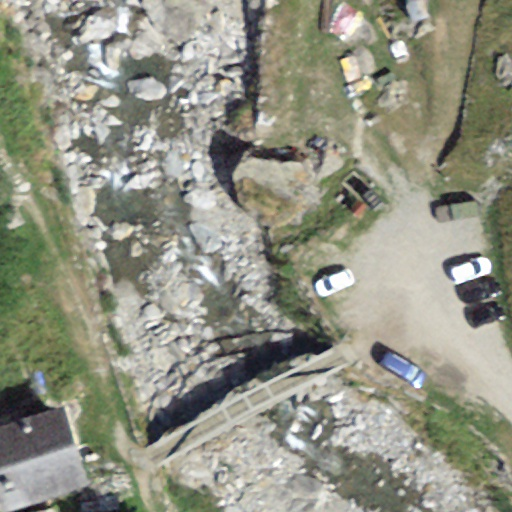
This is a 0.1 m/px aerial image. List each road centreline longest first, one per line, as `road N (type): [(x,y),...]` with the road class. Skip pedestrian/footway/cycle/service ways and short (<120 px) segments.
road 1 (track): [(352,359),(146,464)]
road 2 (track): [(352,359),(511,416)]
